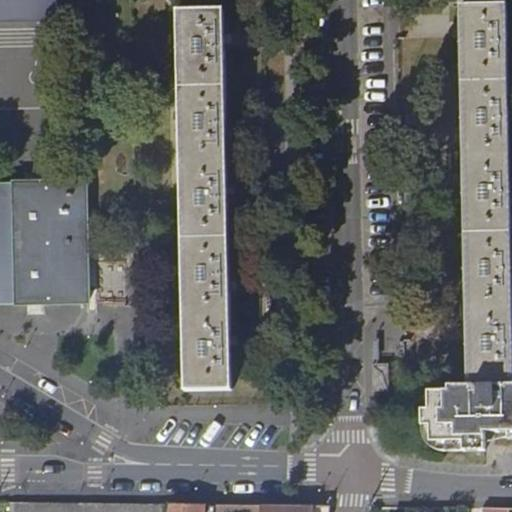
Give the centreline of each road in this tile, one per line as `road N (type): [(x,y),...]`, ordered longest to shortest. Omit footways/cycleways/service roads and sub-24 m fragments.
road 1 (residential): [(354,470),(342,0)]
road 2 (residential): [(168,465),(124,451),(0,377)]
road 3 (residential): [(168,465),(354,470)]
road 4 (residential): [(0,470),(168,465)]
road 5 (residential): [(354,470),(447,488),(511,489)]
